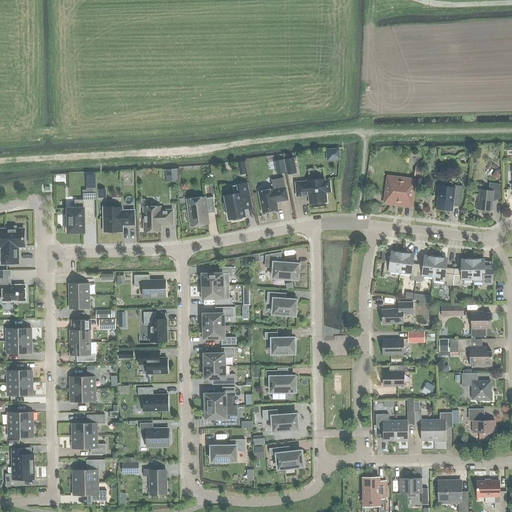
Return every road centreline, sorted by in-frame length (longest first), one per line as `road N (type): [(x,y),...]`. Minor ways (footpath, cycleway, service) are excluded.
road 1 (residential): [(319,464),(320,483),(309,493),(267,502),(205,496),(187,486),(180,250)]
road 2 (residential): [(46,253),(53,500),(0,501)]
road 3 (residential): [(319,464),(316,224)]
road 4 (residential): [(358,460),(356,390),(373,225)]
road 5 (residential): [(511,459),(358,460)]
road 6 (unclassified): [(316,224),(180,250)]
road 7 (unclassified): [(180,250),(46,253)]
